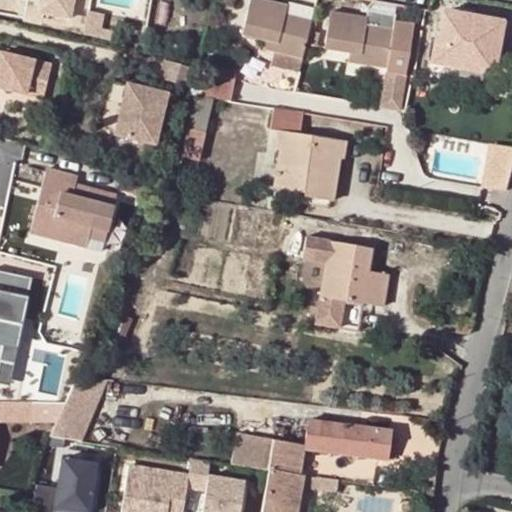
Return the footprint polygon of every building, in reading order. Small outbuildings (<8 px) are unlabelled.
[(278,45),(276,53),(301,60),(311,21),(286,15),(288,7),(260,0),(251,0),(243,35),(267,42),(278,45)] [(89,12),(85,35),(100,38),(101,29),(104,14),(89,12)] [(351,55),(362,57),(361,65),(386,70),(394,29),(367,25),(368,19),(333,12),(326,51),(351,55)] [(433,68),(472,76),(473,68),(487,71),(497,73),(507,23),(448,12),(441,43),(439,43),(433,68)] [(395,24),(394,29),(386,70),(385,74),(404,77),(413,27),(395,24)] [(101,29),(100,38),(112,40),(114,31),(101,29)] [(276,53),(278,45),(267,42),(265,51),(276,53)] [(0,79),(7,81),(5,91),(43,101),(52,66),(0,52),(0,79)] [(351,55),(350,63),(361,65),(362,57),(351,55)] [(198,70),(164,61),(160,79),(192,88),(198,70)] [(207,65),(206,75),(234,79),(236,71),(207,65)] [(485,79),(487,71),(473,68),(472,76),(485,79)] [(404,77),(385,74),(380,106),(397,110),(404,77)] [(211,100),(230,103),(234,79),(206,75),(202,98),(211,100)] [(114,136),(153,147),(166,94),(126,85),(114,136)] [(190,135),(206,136),(211,100),(202,98),(196,98),(194,105),(190,135)] [(347,143),(301,136),(304,115),(293,113),(273,110),(271,131),(277,132),(275,149),(280,150),(274,186),(306,191),(305,197),(333,202),(340,160),(344,160),(347,143)] [(202,163),(206,136),(190,135),(187,162),(202,163)] [(511,170),(511,158),(498,156),(492,182),(508,185),(511,170)] [(75,179),(45,170),(28,233),(84,248),(89,227),(105,231),(111,209),(110,208),(71,198),(74,186),(75,179)] [(146,184),(123,177),(118,193),(141,200),(146,184)] [(506,192),(508,185),(492,182),(490,191),(506,192)] [(114,196),(74,186),(71,198),(110,208),(114,196)] [(154,241),(161,226),(152,222),(146,238),(154,241)] [(84,248),(100,252),(105,231),(89,227),(84,248)] [(382,307),(387,275),(367,272),(371,248),(305,238),(302,258),(325,262),(315,324),(339,328),(343,301),(382,307)] [(0,350),(2,339),(17,341),(30,277),(0,271),(0,350)] [(0,350),(0,389),(7,391),(17,341),(2,339),(0,350)] [(62,437),(92,442),(116,383),(84,379),(62,437)] [(0,425),(34,425),(34,402),(0,401),(0,425)] [(271,470),(298,474),(300,474),(303,450),(388,460),(391,430),(307,420),(304,446),(276,440),(271,470)] [(268,469),(271,470),(276,440),(236,433),(230,463),(268,469)] [(100,462),(65,457),(58,507),(93,511),(100,462)] [(211,475),(213,460),(194,457),(191,474),(189,486),(208,489),(204,511),(242,511),(247,480),(211,475)] [(185,511),(189,486),(191,474),(132,464),(124,511),(185,511)] [(298,474),(271,470),(263,511),(296,511),(301,488),(337,494),(339,480),(300,474),(298,474)] [(411,504),(407,502),(403,503),(401,508),(402,511),(410,511),(413,509),(411,504)]
